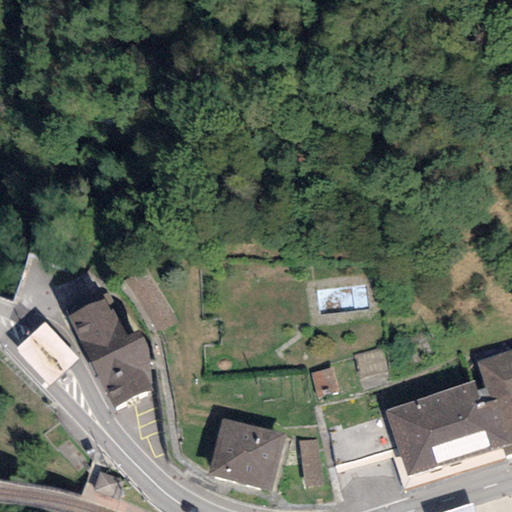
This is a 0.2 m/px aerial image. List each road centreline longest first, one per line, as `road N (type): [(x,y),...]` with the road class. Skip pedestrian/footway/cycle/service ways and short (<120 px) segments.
road 1 (secondary): [(111,440),(75,362),(41,325),(0,310)]
road 2 (secondary): [(0,331),(86,424),(111,440)]
